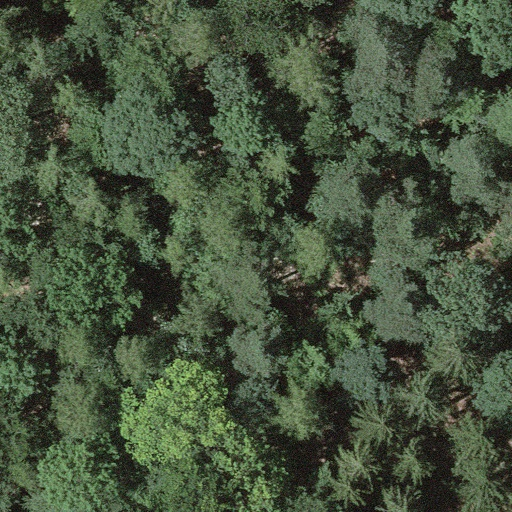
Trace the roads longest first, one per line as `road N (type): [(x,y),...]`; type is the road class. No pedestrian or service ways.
road 1 (track): [(154,0),(230,223),(222,276),(233,332),(335,511)]
road 2 (track): [(0,375),(306,511)]
